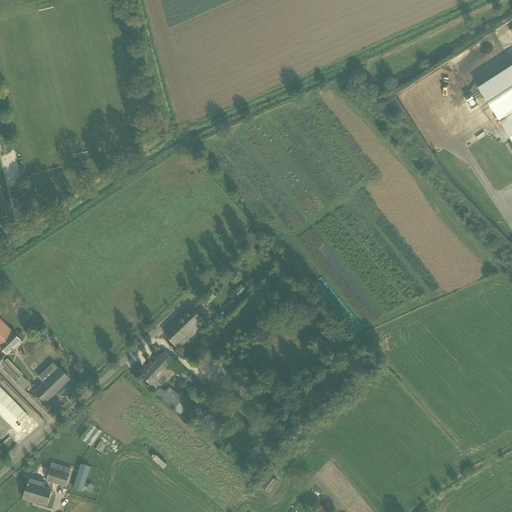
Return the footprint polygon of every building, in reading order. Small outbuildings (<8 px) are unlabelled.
[(511,64),(477,86),(511,141),(511,64)] [(201,320),(190,309),(164,334),(178,348),(192,335),(191,334),(194,331),(191,329),(201,320)] [(22,331),(17,336),(0,317),(0,346),(6,353),(21,339),(20,339),(25,334),(22,331)] [(198,363),(211,350),(204,343),(191,356),(198,363)] [(174,361),(172,359),(165,352),(146,371),(147,372),(143,377),(151,383),(150,384),(155,388),(160,383),(161,384),(165,379),(164,379),(171,371),(168,368),(174,361)] [(22,376),(3,358),(0,364),(18,381),(22,376)] [(45,403),(70,379),(59,367),(58,368),(52,363),(39,376),(44,382),(34,391),(45,403)] [(185,380),(195,389),(194,390),(199,394),(206,386),(202,382),(201,383),(178,363),(174,368),(186,379),(185,380)] [(215,391),(208,385),(202,392),(209,398),(215,391)] [(0,414),(16,431),(29,418),(0,386),(0,414)] [(190,404),(174,391),(170,388),(166,392),(160,387),(155,392),(172,406),(181,414),(190,404)] [(266,444),(259,450),(266,457),(272,450),(266,444)] [(50,468),(46,480),(65,486),(71,467),(52,461),(52,462),(44,460),(42,465),(50,468)] [(71,488),(81,491),(88,466),(79,463),(71,488)] [(268,476),(261,487),(270,493),(278,482),(268,476)] [(46,505),(49,495),(51,488),(28,481),(23,499),(32,501),(32,500),(46,505)] [(336,511),(325,497),(317,504),(323,511),(336,511)]
